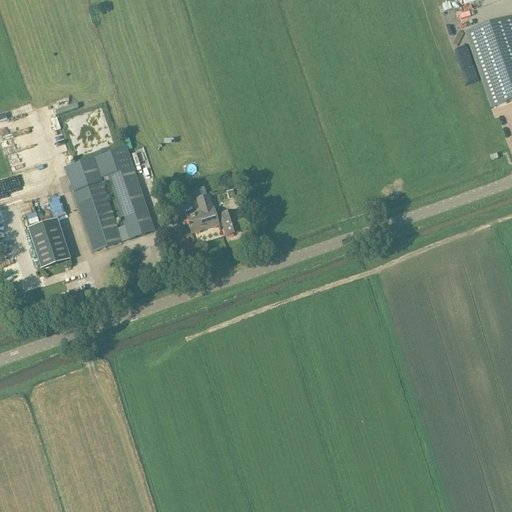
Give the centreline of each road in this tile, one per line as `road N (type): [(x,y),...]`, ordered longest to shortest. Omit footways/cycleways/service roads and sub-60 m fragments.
road 1 (unclassified): [(0,363),(511,180)]
road 2 (track): [(199,334),(511,216)]
